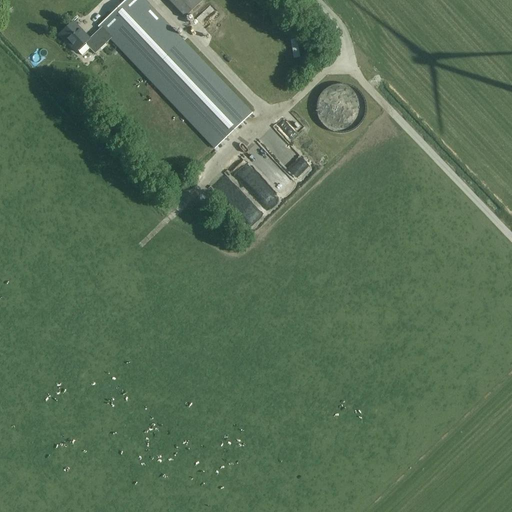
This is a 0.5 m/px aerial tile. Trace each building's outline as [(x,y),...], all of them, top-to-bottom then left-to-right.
[(100,29),(110,40),(215,149),(251,114),(142,0),(126,0),(98,27),(100,29)] [(167,0),(185,18),(203,0),(167,0)] [(79,29),(73,22),(59,35),(76,53),(77,51),(82,56),(89,49),(95,55),(110,40),(100,29),(88,41),(78,30),(79,29)] [(80,93),(76,96),(80,101),(84,98),(80,93)] [(258,205),(271,196),(252,171),(254,170),(241,154),(223,167),(230,176),(234,173),(238,177),(237,178),(258,205)] [(226,194),(234,186),(231,183),(223,190),(226,194)] [(190,204),(193,198),(187,195),(184,200),(190,204)] [(249,221),(255,214),(235,195),(228,202),(249,221)]
